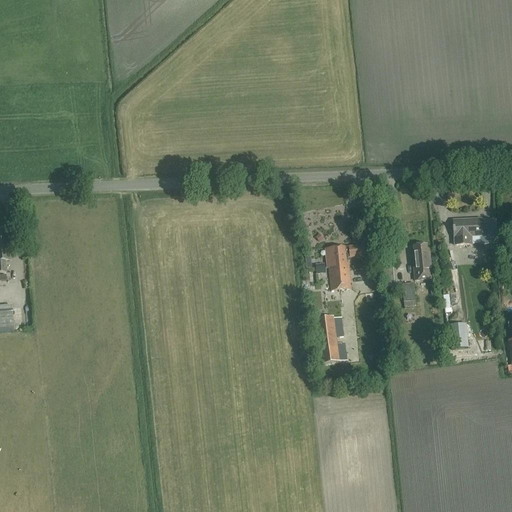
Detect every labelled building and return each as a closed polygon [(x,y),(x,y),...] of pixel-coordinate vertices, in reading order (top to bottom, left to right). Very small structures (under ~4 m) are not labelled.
[(471,245),(470,237),(481,237),(481,245),(489,244),(489,230),(482,230),(481,221),(453,221),(454,238),(454,246),(471,245)] [(5,261),(10,261),(9,247),(7,248),(6,240),(0,240),(0,272),(5,273),(5,261)] [(344,247),(325,249),(326,268),(329,268),(331,291),(351,289),(348,264),(347,264),(346,258),(364,256),(363,246),(344,248),(344,247)] [(427,250),(426,246),(413,247),(415,266),(413,266),(415,282),(432,280),(428,250),(427,250)] [(395,266),(385,267),(386,283),(396,283),(395,266)] [(306,293),(313,290),(310,280),(302,282),(306,293)] [(415,302),(414,284),(402,285),(402,286),(404,303),(415,302)] [(446,317),(453,316),(452,294),(444,294),(446,317)] [(0,321),(13,321),(12,306),(0,306),(0,321)] [(334,318),(316,320),(322,365),(347,362),(345,345),(337,346),(336,339),(344,338),(342,319),(334,320),(334,318)] [(466,325),(449,326),(451,350),(468,348),(466,325)]
